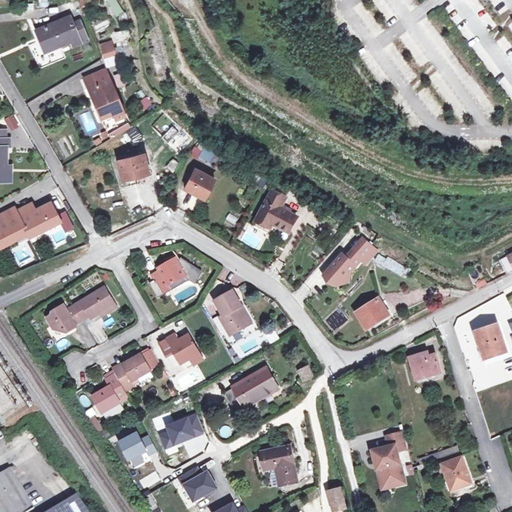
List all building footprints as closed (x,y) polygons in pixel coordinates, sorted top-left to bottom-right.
[(126,11),(118,0),(108,0),(117,16),(119,15),(123,29),(131,26),(126,11)] [(69,15),(36,29),(39,37),(43,36),(49,50),(71,41),(73,45),(81,42),(87,40),(78,19),(72,22),(69,15)] [(43,36),(39,37),(46,52),(49,50),(43,36)] [(91,49),(87,40),(81,42),(84,52),(91,49)] [(99,43),(106,67),(118,64),(112,40),(99,43)] [(133,75),(127,43),(118,45),(118,46),(120,55),(117,55),(122,78),(133,75)] [(105,69),(84,77),(101,116),(111,112),(112,115),(122,110),(105,69)] [(141,95),(133,99),(135,104),(144,100),(141,95)] [(167,106),(164,102),(144,118),(156,130),(160,126),(164,130),(159,136),(178,155),(195,137),(188,129),(190,127),(181,119),(178,121),(170,114),(172,111),(167,106)] [(115,122),(125,117),(122,110),(112,115),(115,122)] [(12,114),(3,119),(9,132),(19,126),(12,114)] [(132,126),(129,122),(108,134),(111,138),(128,129),(132,126)] [(135,124),(132,126),(128,129),(136,143),(143,139),(135,124)] [(6,129),(0,129),(0,179),(11,180),(11,170),(7,170),(7,164),(7,146),(10,146),(11,138),(6,137),(6,129)] [(241,164),(201,138),(190,156),(198,159),(200,156),(217,166),(221,160),(237,170),(241,164)] [(144,153),(117,161),(122,180),(125,179),(127,185),(140,182),(139,175),(149,173),(144,153)] [(174,158),(166,167),(173,172),(178,162),(174,158)] [(215,180),(195,170),(185,189),(204,199),(215,180)] [(287,198),(273,191),(256,220),(268,226),(270,222),(289,232),(297,217),(281,208),(287,198)] [(29,204),(16,211),(25,229),(27,232),(38,226),(40,229),(60,219),(50,201),(32,210),(29,204)] [(16,211),(14,207),(1,214),(4,221),(0,223),(0,246),(16,238),(14,235),(25,229),(16,211)] [(38,226),(27,232),(29,236),(40,229),(38,226)] [(14,235),(16,238),(27,232),(25,229),(14,235)] [(366,264),(377,251),(363,239),(346,258),(343,254),(324,275),(336,286),(342,279),(342,275),(346,271),(350,273),(362,260),(366,264)] [(411,270),(381,252),(378,256),(376,261),(401,275),(403,272),(408,275),(411,270)] [(175,258),(158,268),(160,271),(153,275),(155,279),(149,283),(158,298),(164,294),(163,292),(171,288),(169,285),(184,275),(194,281),(196,277),(198,279),(202,272),(195,268),(196,267),(180,257),(178,262),(175,258)] [(137,270),(131,273),(134,279),(141,275),(137,270)] [(106,289),(75,306),(83,320),(88,317),(90,319),(99,314),(115,305),(106,289)] [(242,306),(233,291),(215,301),(224,316),(220,318),(219,316),(212,320),(224,340),(249,326),(239,309),(242,306)] [(378,300),(357,313),(367,328),(388,314),(379,299),(378,300)] [(83,320),(75,306),(66,310),(63,305),(51,311),(51,315),(46,318),(53,330),(65,333),(75,327),(74,325),(83,320)] [(115,305),(99,314),(101,317),(117,309),(115,305)] [(252,324),(242,306),(239,309),(249,326),(252,324)] [(499,324),(477,332),(486,359),(508,351),(499,324)] [(172,336),(159,343),(167,356),(174,352),(180,362),(188,357),(197,351),(188,335),(179,341),(175,343),(172,336)] [(431,336),(421,341),(425,348),(435,343),(431,336)] [(152,349),(114,371),(116,375),(124,389),(134,384),(132,381),(136,379),(161,365),(152,349)] [(192,363),(201,358),(197,351),(188,357),(192,363)] [(429,351),(410,358),(417,379),(442,371),(438,354),(431,356),(429,351)] [(309,366),(300,371),(305,380),(314,375),(309,366)] [(378,367),(367,372),(371,379),(381,374),(378,367)] [(268,368),(234,387),(246,406),(277,389),(270,377),(272,376),(268,368)] [(124,389),(116,375),(106,380),(110,388),(93,397),(101,413),(102,413),(119,403),(117,400),(127,394),(126,393),(124,389)] [(136,388),(134,384),(124,389),(126,393),(136,388)] [(246,406),(234,387),(225,392),(236,411),(246,406)] [(119,403),(102,413),(106,420),(123,410),(119,403)] [(95,415),(89,419),(99,433),(104,429),(95,415)] [(198,415),(169,427),(171,432),(162,436),(167,448),(205,432),(198,415)] [(139,432),(120,442),(130,460),(148,451),(150,455),(158,451),(150,436),(142,440),(139,432)] [(408,449),(404,432),(387,436),(389,446),(372,450),(375,461),(378,460),(380,468),(377,469),(380,482),(405,476),(399,451),(408,449)] [(291,446),(263,452),(267,469),(277,467),(281,484),(297,481),(291,446)] [(453,446),(419,459),(421,464),(455,451),(453,446)] [(463,457),(443,464),(452,490),(473,483),(463,457)] [(0,511),(27,511),(34,508),(13,473),(17,470),(14,465),(0,473),(0,511)] [(198,467),(180,477),(185,486),(186,485),(195,501),(218,488),(209,472),(203,476),(198,467)] [(54,495),(66,491),(58,469),(51,471),(53,477),(48,479),(54,495)] [(405,476),(380,482),(382,490),(407,484),(405,476)] [(341,488),(330,491),(335,511),(347,508),(341,488)] [(86,511),(74,494),(44,511),(86,511)] [(238,510),(234,503),(219,511),(248,511),(245,506),(238,510)]
